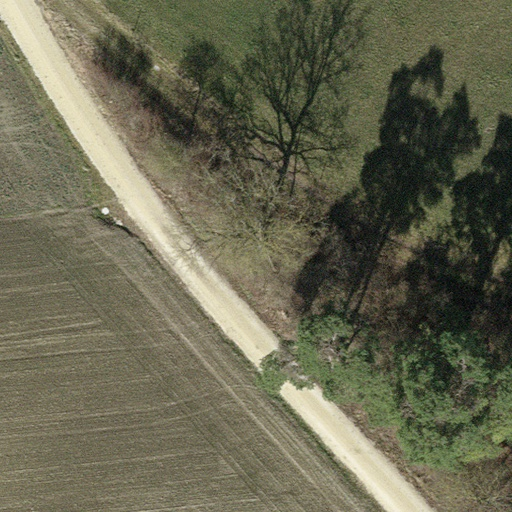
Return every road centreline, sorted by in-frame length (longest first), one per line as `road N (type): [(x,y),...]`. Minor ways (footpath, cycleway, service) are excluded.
road 1 (track): [(23,0),(95,142),(414,511)]
road 2 (track): [(50,0),(251,154),(456,269),(511,283)]
